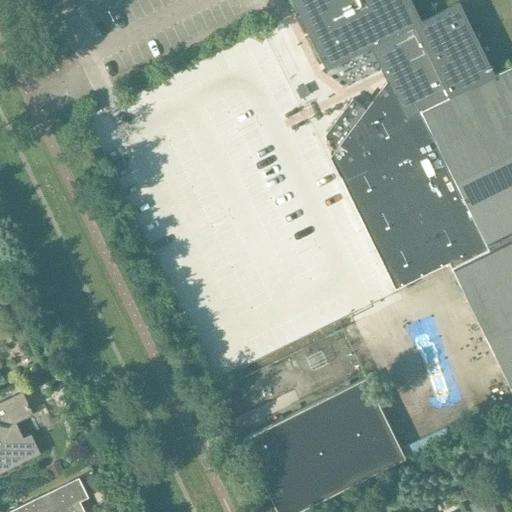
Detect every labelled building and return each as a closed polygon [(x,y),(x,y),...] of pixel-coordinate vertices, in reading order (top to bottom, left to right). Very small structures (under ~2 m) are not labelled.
[(511,65),(493,75),(458,3),(420,21),(409,0),(290,0),(324,69),(369,47),(385,82),(364,110),(351,100),(325,137),(327,149),(331,155),(329,157),(393,289),(448,263),(511,394),(511,65)] [(271,18),(268,20),(262,22),(267,31),(276,27),(271,18)] [(270,425),(246,437),(275,494),(273,495),(281,511),(293,511),(404,458),(364,377),(269,424),(270,425)] [(20,394),(0,403),(0,470),(29,457),(12,422),(30,414),(27,408),(28,408),(26,403),(25,403),(20,394)] [(52,475),(56,477),(62,474),(63,469),(58,466),(52,468),(52,475)] [(92,475),(84,480),(90,492),(98,488),(92,475)] [(33,499),(6,511),(81,511),(77,503),(87,498),(77,478),(75,478),(76,480),(67,484),(55,490),(34,501),(33,499)] [(495,511),(488,495),(466,505),(469,511),(495,511)]
